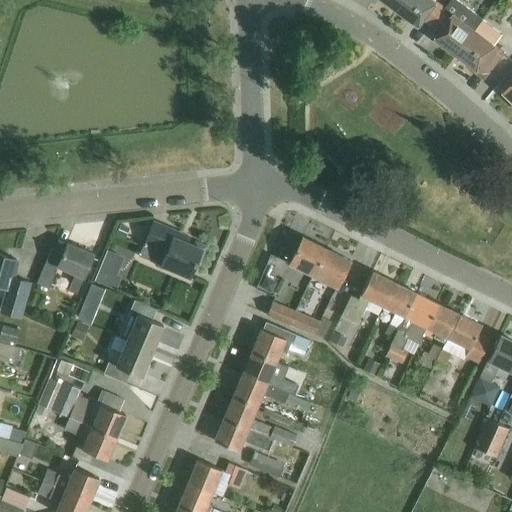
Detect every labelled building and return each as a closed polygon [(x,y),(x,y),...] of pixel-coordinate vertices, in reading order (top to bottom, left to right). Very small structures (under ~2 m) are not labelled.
[(385,0),(398,9),(404,0),(385,0)] [(434,0),(404,0),(398,9),(419,25),(424,19),(432,25),(445,8),(434,0)] [(451,0),(445,8),(432,25),(441,32),(436,38),(457,54),(483,19),(463,5),(456,0),(451,0)] [(483,19),(457,54),(487,76),(504,52),(496,45),(503,35),(483,19)] [(189,276),(201,248),(173,236),(175,230),(153,220),(138,255),(189,276)] [(312,275),(326,247),(302,236),(289,263),(312,275)] [(61,253),(50,248),(36,283),(47,288),(57,266),(74,273),(67,290),(75,293),(92,253),(66,242),(61,253)] [(326,247),(312,275),(337,287),(350,260),(326,247)] [(0,294),(3,296),(0,306),(0,309),(17,314),(26,283),(11,279),(13,273),(11,273),(15,259),(0,254),(0,294)] [(99,267),(94,279),(115,288),(121,275),(99,267)] [(382,305),(394,281),(372,271),(358,299),(350,295),(340,315),(356,324),(369,298),(382,305)] [(266,275),(261,284),(271,290),(274,285),(271,278),(266,275)] [(416,292),(394,281),(382,305),(395,311),(386,332),(395,336),(416,292)] [(90,283),(85,294),(99,299),(104,288),(90,283)] [(425,326),(437,302),(416,292),(395,336),(392,342),(407,349),(413,352),(425,326)] [(288,323),(294,307),(273,298),(267,314),(288,323)] [(126,339),(152,349),(162,324),(152,319),(157,308),(134,299),(129,311),(136,314),(126,339)] [(459,313),(437,302),(425,326),(435,331),(433,336),(445,342),(459,313)] [(81,305),(76,317),(90,323),(95,310),(81,305)] [(294,307),(288,323),(313,333),(323,338),(332,320),(322,314),(320,317),(294,307)] [(459,313),(445,342),(442,348),(437,359),(445,363),(450,352),(463,359),(465,355),(478,362),(490,338),(477,332),(481,324),(459,313)] [(81,339),(87,324),(77,320),(71,334),(81,339)] [(260,327),(251,350),(275,360),(279,350),(286,353),(288,349),(303,355),(310,339),(263,320),(260,327)] [(0,332),(0,336),(16,341),(19,329),(2,325),(0,332)] [(329,339),(342,345),(346,336),(334,330),(329,339)] [(511,371),(511,369),(511,339),(500,333),(479,375),(490,380),(497,365),(511,371)] [(108,361),(103,373),(125,382),(130,371),(140,376),(152,349),(126,339),(115,334),(109,347),(121,351),(115,364),(108,361)] [(0,355),(16,360),(19,347),(0,342),(0,355)] [(386,354),(402,362),(407,349),(392,342),(386,354)] [(437,359),(442,348),(433,343),(427,354),(422,351),(417,363),(431,370),(437,359)] [(251,350),(242,372),(266,382),(289,392),(293,393),(296,385),(282,379),(288,365),(275,360),(251,350)] [(363,369),(375,374),(380,363),(368,357),(363,369)] [(266,382),(242,372),(232,394),(256,404),(261,392),(284,402),(289,392),(266,382)] [(61,387),(51,409),(69,416),(80,421),(87,424),(116,436),(125,414),(119,411),(124,399),(101,390),(96,402),(78,395),(80,390),(63,382),(61,387)] [(355,400),(360,390),(352,386),(347,397),(355,400)] [(256,404),(232,394),(223,417),(273,437),(292,445),(297,433),(275,424),(274,426),(251,416),(256,404)] [(69,416),(64,430),(78,436),(74,446),(106,460),(116,436),(87,424),(80,421),(69,416)] [(223,417),(213,440),(237,450),(241,440),(267,451),(273,437),(223,417)] [(474,446),(477,448),(474,455),(480,458),(483,451),(494,456),(507,428),(486,419),(474,446)] [(0,435),(7,437),(10,426),(0,423),(0,435)] [(0,451),(17,456),(18,452),(22,442),(2,437),(0,436),(0,451)] [(25,437),(22,442),(18,452),(31,458),(37,442),(25,437)] [(248,464),(277,476),(283,462),(254,450),(248,464)] [(197,459),(188,481),(212,491),(221,468),(197,459)] [(228,483),(239,487),(247,469),(228,461),(224,471),(232,474),(228,483)] [(46,469),(42,480),(89,500),(98,477),(74,467),(69,479),(46,469)] [(83,511),(89,500),(42,480),(36,493),(59,503),(55,511),(83,511)] [(188,481),(178,503),(199,511),(221,511),(211,508),(212,506),(206,503),(208,500),(212,491),(188,481)] [(6,488),(1,500),(24,509),(29,497),(6,488)] [(22,511),(24,509),(1,500),(0,502),(0,511),(22,511)] [(199,511),(178,503),(174,511),(199,511)] [(274,503),(269,511),(270,511),(280,511),(283,508),(274,503)]
